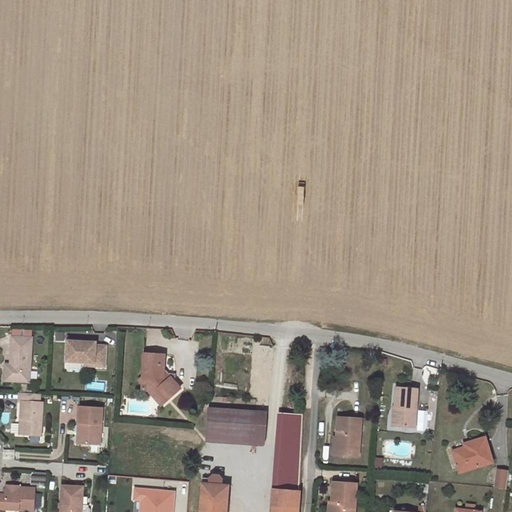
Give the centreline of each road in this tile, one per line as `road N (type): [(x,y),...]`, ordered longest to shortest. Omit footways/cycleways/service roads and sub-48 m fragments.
road 1 (residential): [(511,379),(311,335),(133,318),(0,317)]
road 2 (track): [(309,511),(317,336)]
